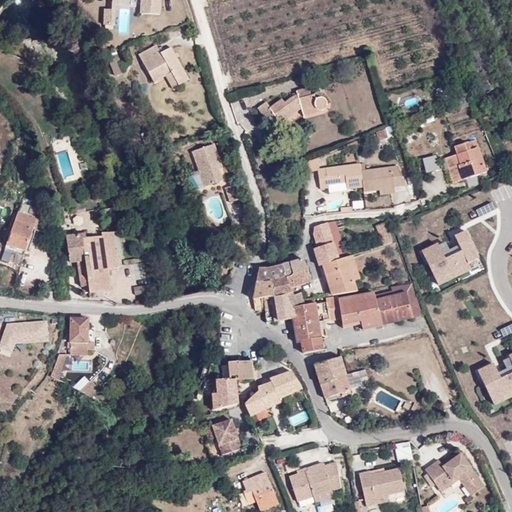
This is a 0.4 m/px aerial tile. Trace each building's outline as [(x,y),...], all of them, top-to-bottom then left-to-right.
[(118,0),(119,1),(113,1),(113,11),(106,11),(105,27),(115,27),(116,5),(122,6),(121,0),(118,0)] [(108,0),(108,1),(113,1),(119,1),(118,0),(142,0),(142,14),(161,15),(161,0),(108,0)] [(161,54),(157,47),(151,50),(155,57),(161,54)] [(155,57),(151,50),(140,56),(154,83),(165,77),(172,73),(176,81),(187,75),(172,48),(161,54),(155,57)] [(116,59),(109,62),(116,77),(122,74),(116,59)] [(190,80),(187,75),(176,81),(172,73),(165,77),(173,89),(190,80)] [(318,110),(322,111),(324,111),(326,109),(327,107),(327,103),(326,101),(323,98),(324,94),(318,92),(315,96),(312,96),(309,88),(297,92),(298,95),(294,96),(285,103),(281,99),(271,108),(267,103),(258,110),(272,128),(280,122),(282,125),(301,109),(302,113),(316,109),(318,110)] [(470,106),(465,96),(452,101),(453,103),(455,109),(461,107),(462,109),(470,106)] [(455,109),(453,103),(443,107),(446,113),(455,109)] [(304,117),(322,111),(318,110),(316,109),(302,113),(304,117)] [(389,140),(398,137),(394,126),(385,129),(389,140)] [(389,140),(385,129),(379,131),(383,142),(389,140)] [(461,165),(449,169),(454,183),(487,172),(476,140),(455,147),(458,154),(461,165)] [(217,165),(221,164),(214,145),(193,152),(206,188),(223,181),(219,170),(217,165)] [(446,158),(449,169),(461,165),(458,154),(446,158)] [(346,183),(347,190),(364,188),(361,172),(360,164),(320,170),(318,158),(308,162),(307,173),(318,171),(321,189),(329,188),(329,185),(346,183)] [(364,188),(364,193),(380,191),(395,188),(405,187),(398,166),(361,172),(364,188)] [(329,192),(347,190),(346,183),(329,185),(329,188),(329,192)] [(236,185),(226,188),(231,203),(241,200),(236,185)] [(492,202),(476,210),(479,217),(495,209),(492,202)] [(22,207),(21,213),(37,218),(39,212),(22,207)] [(37,218),(21,213),(18,212),(7,245),(25,251),(37,218)] [(392,243),(385,223),(376,226),(383,246),(392,243)] [(339,261),(328,224),(316,229),(313,236),(318,249),(314,250),(320,267),(323,266),(339,261)] [(422,252),(435,279),(478,258),(465,231),(454,236),(459,247),(462,251),(445,259),(439,247),(438,244),(422,252)] [(118,267),(114,247),(111,232),(102,234),(102,236),(87,238),(85,233),(65,236),(69,264),(77,263),(81,288),(89,287),(89,294),(111,291),(108,269),(118,267)] [(462,251),(459,247),(449,251),(446,244),(439,247),(445,259),(462,251)] [(25,251),(7,245),(6,249),(14,252),(14,253),(23,256),(25,251)] [(360,280),(353,256),(347,258),(355,282),(360,280)] [(355,282),(347,258),(339,261),(323,266),(329,285),(333,297),(338,296),(358,292),(355,282)] [(435,279),(438,285),(481,264),(478,258),(435,279)] [(303,260),(291,264),(292,269),(285,270),(288,280),(291,289),(296,287),(310,282),(303,260)] [(260,269),(257,283),(272,282),(288,280),(285,270),(292,269),(291,264),(291,263),(266,269),(260,269)] [(287,296),(294,308),(305,306),(303,299),(301,294),(299,295),(294,296),(291,289),(288,280),(272,282),(275,299),(287,296)] [(256,311),(265,309),(265,299),(275,299),(272,282),(257,283),(254,300),(256,311)] [(403,321),(423,316),(412,284),(392,288),(392,293),(375,296),(374,292),(339,299),(342,318),(343,326),(361,322),(362,325),(363,328),(375,325),(375,328),(383,327),(382,323),(402,318),(403,321)] [(152,290),(151,285),(136,288),(135,288),(136,296),(153,293),(152,290)] [(267,324),(292,319),(293,318),(294,308),(287,296),(275,299),(265,299),(265,309),(267,324)] [(305,306),(317,303),(315,297),(303,299),(305,306)] [(342,318),(339,299),(328,301),(317,303),(305,306),(294,308),(293,318),(292,319),(297,344),(301,343),(303,354),(324,350),(323,339),(321,331),(320,322),(324,321),(342,318)] [(89,318),(69,318),(68,342),(70,342),(69,355),(85,355),(85,350),(93,350),(93,344),(88,344),(87,343),(89,318)] [(383,327),(403,321),(402,318),(382,323),(383,327)] [(11,331),(3,332),(0,340),(0,348),(10,352),(13,343),(46,341),(45,321),(11,324),(11,331)] [(11,331),(11,324),(6,324),(3,332),(11,331)] [(511,324),(501,330),(504,337),(511,332),(511,324)] [(511,354),(510,356),(511,359),(511,361),(511,373),(502,378),(499,374),(494,364),(478,372),(492,399),(511,388),(511,354)] [(53,370),(57,371),(54,377),(57,379),(66,355),(58,355),(53,370)] [(341,358),(315,366),(325,399),(338,395),(339,399),(352,395),(341,358)] [(508,370),(499,374),(502,378),(511,373),(511,361),(511,359),(504,362),(508,370)] [(229,364),(230,380),(236,380),(236,381),(254,380),(253,369),(252,362),(229,364)] [(270,380),(272,384),(279,400),(303,390),(292,373),(270,380)] [(230,380),(216,381),(219,410),(239,405),(236,381),(236,380),(230,380)] [(98,389),(90,381),(79,392),(90,398),(98,389)] [(250,403),(247,405),(251,418),(281,404),(279,400),(272,384),(260,387),(261,392),(258,395),(257,396),(250,403)] [(511,388),(492,399),(495,404),(511,395),(511,388)] [(257,396),(258,395),(254,397),(249,402),(247,405),(250,403),(257,396)] [(242,449),(238,436),(235,429),(232,420),(205,429),(209,441),(217,438),(223,456),(242,449)] [(400,463),(414,460),(411,443),(397,445),(400,463)] [(437,485),(441,491),(461,476),(467,486),(471,483),(478,477),(461,453),(460,454),(458,451),(449,458),(451,461),(443,467),(441,464),(439,461),(426,470),(429,474),(437,485)] [(449,458),(441,464),(443,467),(451,461),(449,458)] [(308,471),(298,475),(290,478),(299,504),(314,499),(314,498),(332,491),(333,492),(341,489),(337,462),(324,467),(323,463),(307,469),(308,471)] [(371,475),(370,471),(359,474),(365,502),(388,496),(405,492),(400,469),(385,472),(371,475)] [(266,474),(244,483),(248,492),(245,494),(251,507),(258,504),(261,511),(262,511),(279,505),(266,474)] [(433,488),(437,485),(429,474),(425,478),(433,488)] [(461,476),(441,491),(443,494),(460,481),(464,488),(467,486),(461,476)] [(471,483),(477,492),(485,487),(478,477),(471,483)] [(467,486),(464,488),(471,497),(477,492),(471,483),(467,486)] [(335,497),(333,492),(332,491),(314,498),(314,499),(316,503),(316,504),(335,497)] [(388,496),(365,502),(366,507),(389,502),(388,496)] [(471,497),(465,501),(468,505),(474,501),(471,497)] [(314,499),(299,504),(300,509),(316,503),(314,499)]
